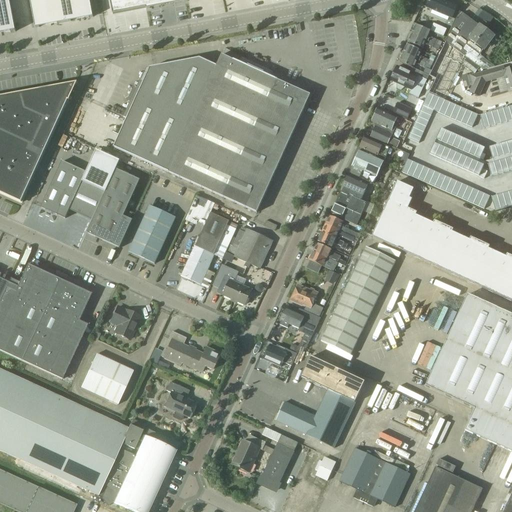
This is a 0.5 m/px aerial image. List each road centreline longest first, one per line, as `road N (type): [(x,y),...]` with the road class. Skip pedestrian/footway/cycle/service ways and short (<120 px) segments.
road 1 (unclassified): [(251,337),(373,74),(381,0)]
road 2 (unclassified): [(0,66),(356,0)]
road 3 (unclassified): [(251,337),(0,222)]
road 4 (unclassified): [(187,486),(251,337)]
